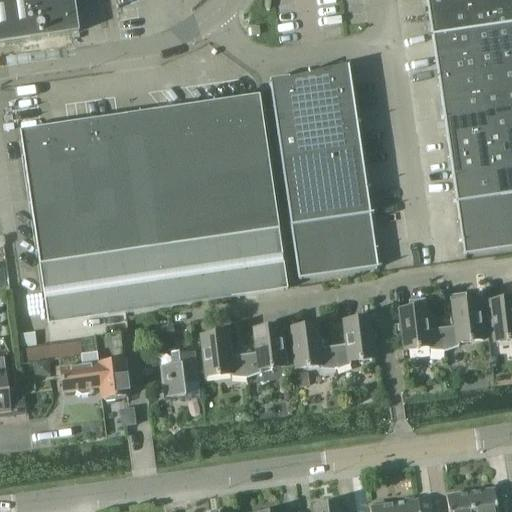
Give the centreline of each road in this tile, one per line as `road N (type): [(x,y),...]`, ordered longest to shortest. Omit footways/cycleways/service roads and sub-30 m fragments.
road 1 (residential): [(511,434),(0,505)]
road 2 (unclassified): [(0,68),(161,43),(212,19)]
road 3 (unclassified): [(418,238),(386,41)]
road 4 (unclassified): [(386,41),(259,62),(212,19)]
